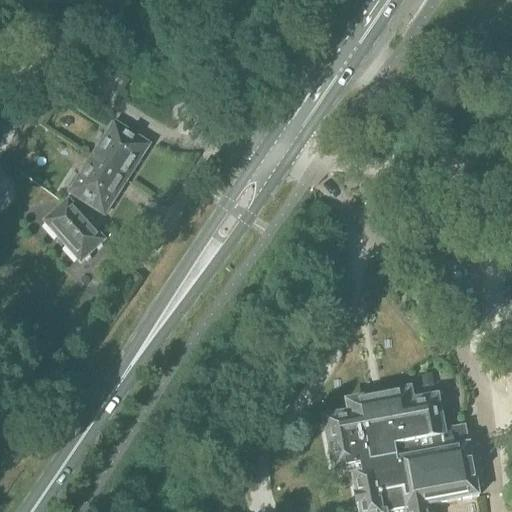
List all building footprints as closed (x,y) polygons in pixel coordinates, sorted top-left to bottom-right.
[(106,168),(128,181),(150,145),(114,123),(91,161),(96,163),(105,169),(106,168)] [(422,158),(432,144),(418,134),(408,149),(422,158)] [(106,217),(128,181),(106,168),(105,169),(96,163),(91,161),(70,194),(106,217)] [(81,265),(106,243),(69,202),(44,224),(81,265)] [(106,245),(118,254),(128,240),(116,231),(106,245)] [(143,250),(128,240),(118,254),(133,264),(143,250)] [(467,446),(464,429),(441,433),(435,401),(410,406),(408,394),(390,397),(390,395),(364,400),(365,402),(347,405),(350,417),(325,421),(335,472),(354,469),(355,477),(354,477),(358,498),(357,498),(359,508),(360,508),(360,511),(435,511),(435,506),(478,498),(468,446),(467,446)]
